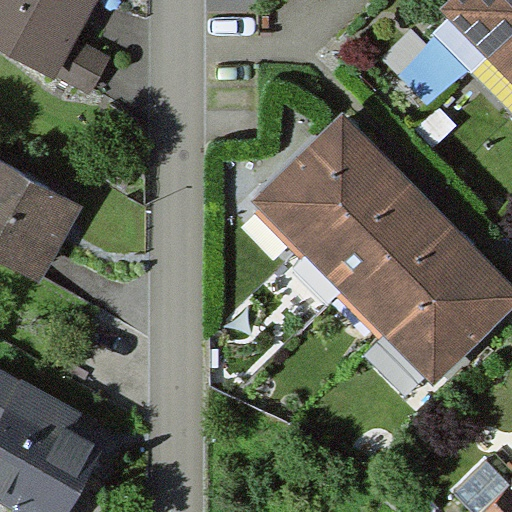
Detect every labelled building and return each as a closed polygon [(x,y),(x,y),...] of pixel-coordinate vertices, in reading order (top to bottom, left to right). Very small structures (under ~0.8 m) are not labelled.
[(0,0),(0,54),(92,104),(116,59),(75,37),(94,0),(0,0)] [(511,0),(449,0),(436,12),(511,92),(511,0)] [(374,151),(337,115),(239,212),(421,395),(511,305),(511,290),(483,262),(446,225),(410,188),(374,151)] [(85,207),(0,161),(0,264),(42,287),(85,207)] [(26,388),(0,434),(0,505),(12,511),(72,511),(114,436),(26,388)] [(511,511),(511,484),(482,511),(511,511)]
